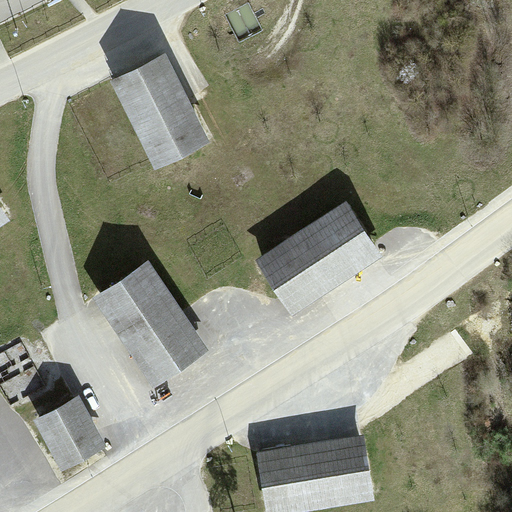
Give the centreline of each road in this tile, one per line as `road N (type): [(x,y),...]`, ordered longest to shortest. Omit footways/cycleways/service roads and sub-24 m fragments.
road 1 (track): [(72,511),(511,224)]
road 2 (track): [(0,84),(172,0)]
